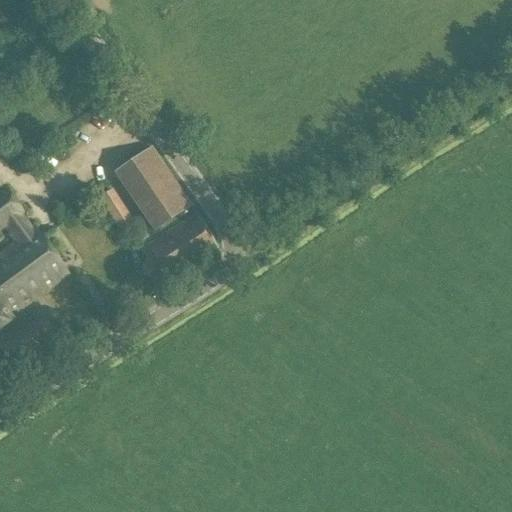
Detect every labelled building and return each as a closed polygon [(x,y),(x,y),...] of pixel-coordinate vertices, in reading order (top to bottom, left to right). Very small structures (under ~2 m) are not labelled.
[(152,150),(124,169),(154,213),(144,220),(153,233),(191,208),(152,150)] [(0,195),(0,230),(4,228),(4,227),(21,215),(23,214),(6,191),(0,195)] [(33,231),(21,215),(4,227),(4,228),(16,243),(0,255),(0,327),(11,319),(9,318),(68,275),(35,230),(33,231)] [(170,282),(219,251),(196,216),(147,247),(170,282)] [(129,217),(116,226),(121,235),(135,226),(129,217)] [(0,348),(16,371),(57,341),(38,315),(0,342),(0,348)]
